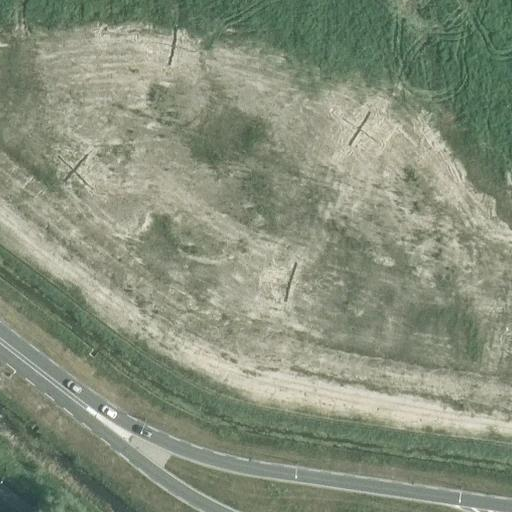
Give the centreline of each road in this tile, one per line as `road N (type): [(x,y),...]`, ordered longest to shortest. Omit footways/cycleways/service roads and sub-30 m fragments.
road 1 (secondary): [(511,508),(252,471),(180,451),(95,413)]
road 2 (secondary): [(95,413),(157,476),(216,511)]
